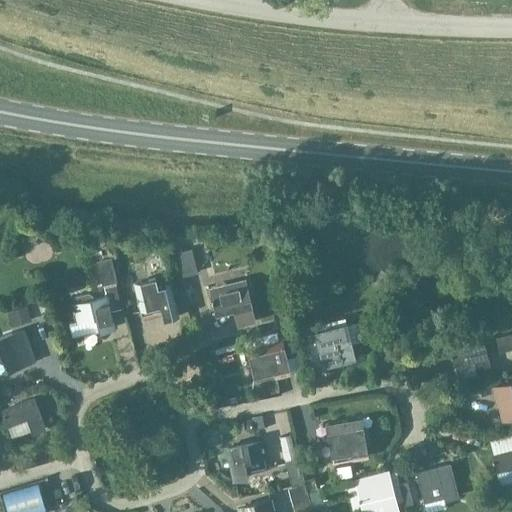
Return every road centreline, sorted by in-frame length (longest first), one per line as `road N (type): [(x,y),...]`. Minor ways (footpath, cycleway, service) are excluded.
road 1 (primary): [(511,172),(211,143),(0,112)]
road 2 (unclassified): [(511,29),(456,31),(205,0)]
road 3 (residential): [(428,432),(418,392),(402,374),(188,421)]
road 4 (residential): [(80,458),(106,504),(156,497),(187,484),(195,470),(188,421)]
road 5 (residential): [(188,421),(166,377),(114,384),(76,411),(80,458)]
